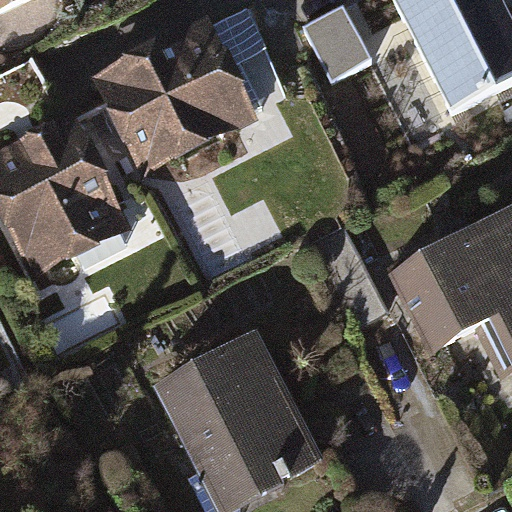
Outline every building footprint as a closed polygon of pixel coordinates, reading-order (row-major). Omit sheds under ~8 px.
[(0,0),(0,21),(45,0),(0,0)] [(511,25),(499,0),(390,0),(449,118),(511,87),(511,25)] [(346,10),(303,31),(332,89),(374,68),(346,10)] [(212,26),(93,85),(143,184),(262,125),(258,116),(286,101),(255,16),(218,37),(212,26)] [(0,221),(35,290),(141,237),(97,149),(91,152),(75,120),(64,125),(34,65),(0,82),(0,221)] [(511,216),(392,277),(434,360),(498,328),(511,355),(511,216)] [(261,339),(157,393),(218,511),(248,511),(329,470),(261,339)]
